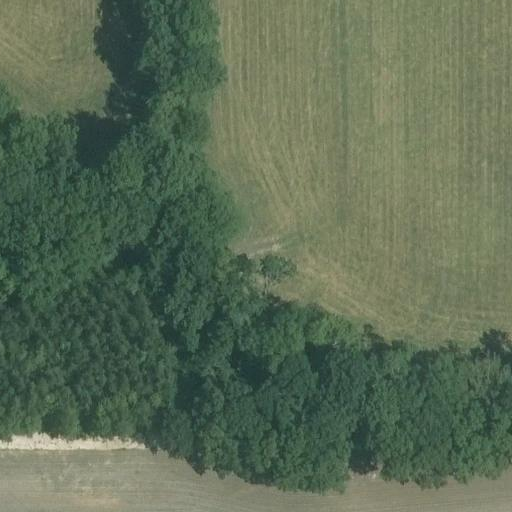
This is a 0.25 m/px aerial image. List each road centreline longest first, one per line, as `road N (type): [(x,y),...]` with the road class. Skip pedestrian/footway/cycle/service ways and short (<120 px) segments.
road 1 (track): [(511,426),(416,419),(174,282),(175,0)]
road 2 (track): [(174,282),(0,174)]
